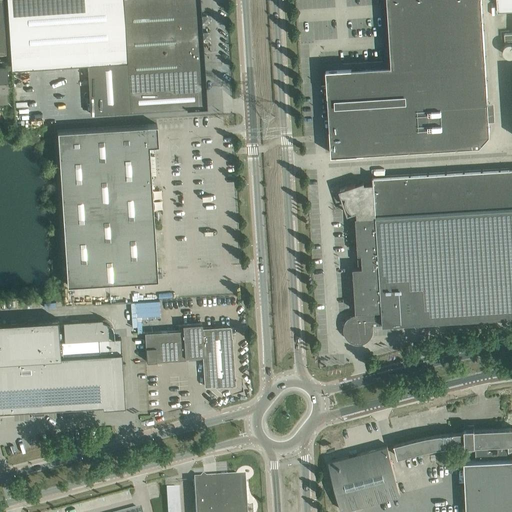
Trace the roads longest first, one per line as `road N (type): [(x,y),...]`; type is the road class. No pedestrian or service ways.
road 1 (secondary): [(244,0),(268,395)]
road 2 (secondary): [(298,381),(274,0)]
road 3 (tertiary): [(0,505),(261,440)]
road 4 (tertiary): [(258,409),(0,478)]
road 5 (tertiary): [(316,422),(511,373)]
road 6 (tertiary): [(511,346),(317,395)]
